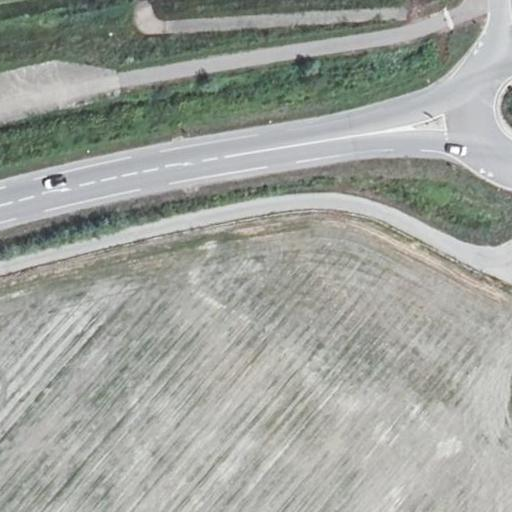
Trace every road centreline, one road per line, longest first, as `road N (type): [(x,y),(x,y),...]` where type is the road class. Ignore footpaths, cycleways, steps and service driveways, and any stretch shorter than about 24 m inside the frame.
road 1 (secondary): [(0,205),(89,181),(346,137)]
road 2 (secondary): [(346,137),(489,147)]
road 3 (secondary): [(477,94),(346,137)]
